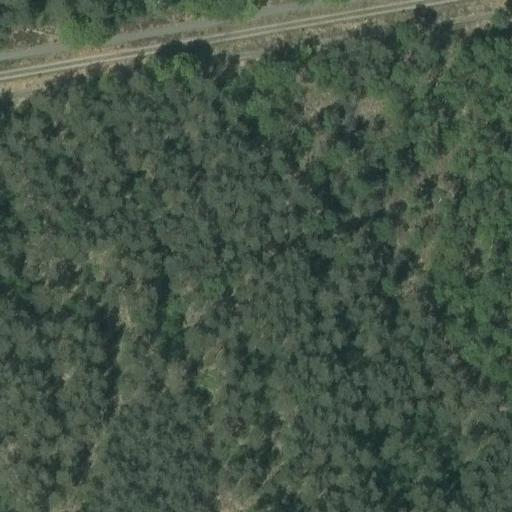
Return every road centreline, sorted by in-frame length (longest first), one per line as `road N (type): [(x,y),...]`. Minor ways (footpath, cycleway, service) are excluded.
road 1 (unknown): [(511,10),(0,97)]
road 2 (track): [(0,75),(449,0)]
